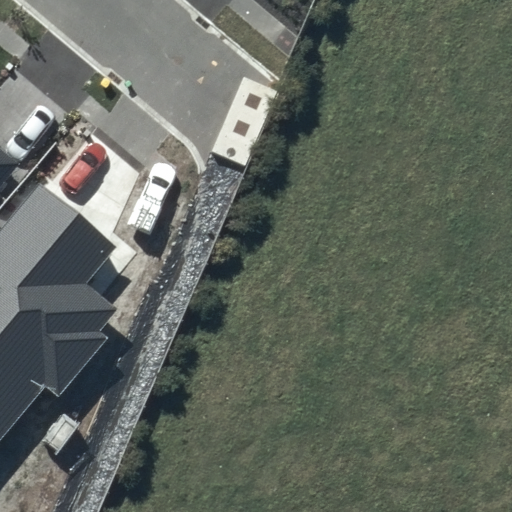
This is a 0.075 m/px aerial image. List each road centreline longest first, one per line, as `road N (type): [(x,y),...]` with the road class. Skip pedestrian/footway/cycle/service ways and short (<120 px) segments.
road 1 (unknown): [(242,122),(511,342)]
road 2 (residential): [(242,122),(96,0)]
